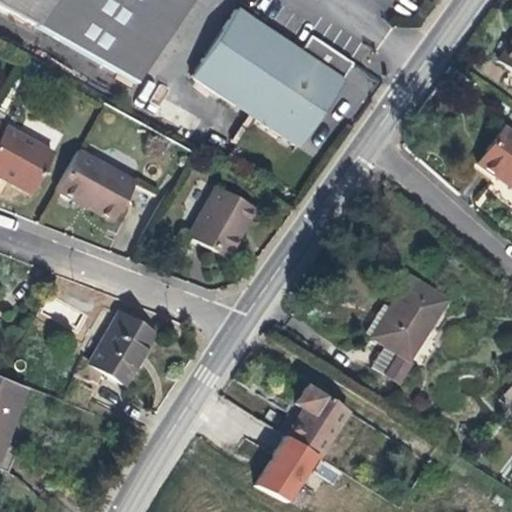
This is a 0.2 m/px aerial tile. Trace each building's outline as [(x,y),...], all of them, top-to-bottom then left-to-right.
[(0,0),(0,10),(134,84),(190,0),(0,0)] [(190,77),(296,147),(308,130),(351,64),(310,36),(299,53),(235,10),(190,77)] [(511,46),(508,44),(495,61),(511,73),(511,46)] [(54,154),(0,123),(0,169),(14,177),(12,181),(32,192),(54,154)] [(511,136),(501,129),(476,164),(485,171),(496,179),(500,175),(511,183),(511,136)] [(134,183),(76,151),(54,190),(79,204),(82,199),(96,207),(94,212),(112,223),(134,183)] [(0,169),(0,174),(12,181),(14,177),(0,169)] [(511,183),(500,175),(496,179),(511,190),(511,183)] [(246,209),(213,191),(186,240),(204,250),(223,260),(238,236),(232,232),(246,209)] [(82,199),(79,204),(86,208),(94,212),(96,207),(82,199)] [(251,212),(246,209),(232,232),(238,236),(251,212)] [(386,349),(406,361),(444,301),(406,278),(386,310),(369,339),(386,349)] [(362,334),(369,339),(386,310),(379,306),(372,317),(362,334)] [(152,335),(115,314),(86,364),(122,385),(140,355),(152,335)] [(408,363),(406,361),(386,349),(375,368),(397,381),(408,363)] [(0,473),(4,475),(13,451),(0,445),(0,440),(6,424),(19,393),(0,386),(0,473)] [(313,457),(318,461),(349,413),(315,392),(313,394),(305,389),(300,396),(293,408),(301,413),(285,440),(313,457)] [(301,413),(293,408),(276,435),(285,440),(301,413)] [(313,457),(285,440),(274,456),(252,488),(285,501),(313,457)]
